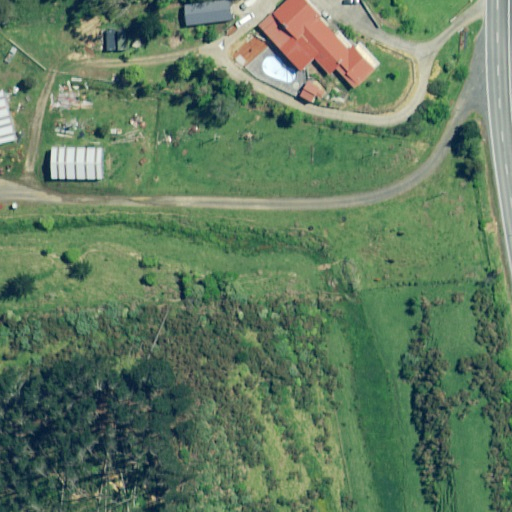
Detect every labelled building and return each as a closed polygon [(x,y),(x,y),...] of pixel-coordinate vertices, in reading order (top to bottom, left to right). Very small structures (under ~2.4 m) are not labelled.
[(230,0),(221,0),(184,4),(187,28),(233,23),(230,0)] [(322,16),(306,0),(288,0),(260,26),(302,72),(317,59),(332,75),(339,69),(357,89),(383,66),(363,44),(353,53),(320,18),(322,16)] [(302,95),(315,103),(318,98),(326,102),(331,93),(309,81),(302,95)] [(0,144),(15,140),(2,91),(0,92),(0,144)] [(102,180),(103,149),(52,148),(52,179),(102,180)]
